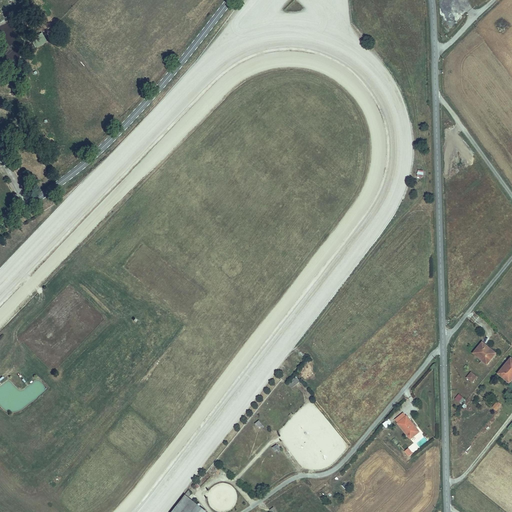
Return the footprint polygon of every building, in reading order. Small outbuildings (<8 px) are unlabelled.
[(37,45),(44,41),(40,35),(32,39),(37,45)] [(492,349),(483,341),(474,352),(487,363),(495,355),(491,351),(492,349)] [(511,355),(498,370),(507,379),(511,373),(511,355)] [(477,376),(472,372),(468,376),(473,380),(477,376)] [(291,388),(300,382),(296,376),(287,383),(291,388)] [(461,404),(465,399),(458,394),(455,399),(461,404)] [(491,407),(496,411),(502,405),(497,401),(491,407)] [(420,430),(407,415),(398,422),(411,438),(420,430)] [(404,451),(408,457),(414,452),(410,447),(404,451)] [(190,497),(186,495),(173,511),(206,511),(207,510),(190,497)]
